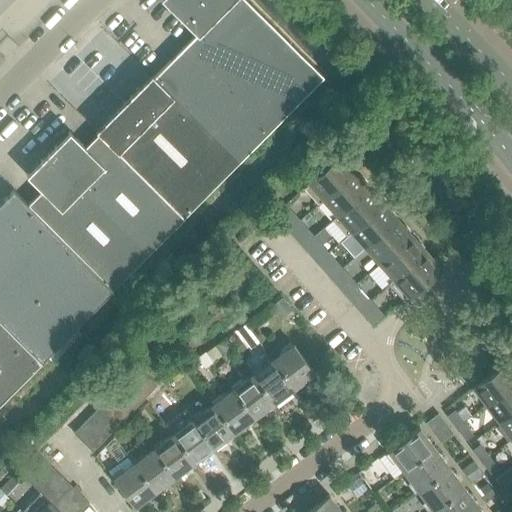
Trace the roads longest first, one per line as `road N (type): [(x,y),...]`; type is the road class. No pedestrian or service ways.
road 1 (secondary): [(362,0),(511,163)]
road 2 (residential): [(251,511),(406,398),(407,388)]
road 3 (residential): [(0,101),(100,0)]
